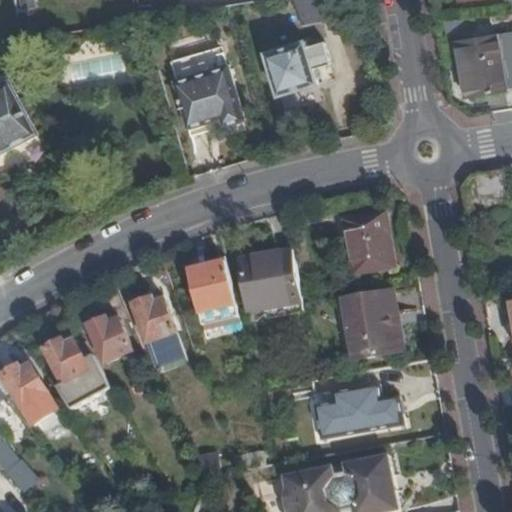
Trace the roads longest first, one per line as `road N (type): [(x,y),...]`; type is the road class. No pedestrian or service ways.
road 1 (residential): [(0,303),(89,252),(197,210),(398,159)]
road 2 (residential): [(492,511),(436,184)]
road 3 (residential): [(422,120),(398,0)]
